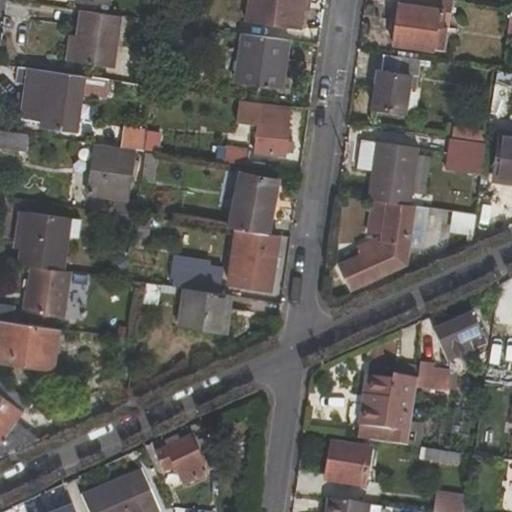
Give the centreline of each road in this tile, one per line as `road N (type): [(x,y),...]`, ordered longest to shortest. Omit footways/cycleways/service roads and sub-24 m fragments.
road 1 (residential): [(345,0),(293,348)]
road 2 (residential): [(0,480),(293,348)]
road 3 (residential): [(293,348),(511,248)]
road 4 (residential): [(293,348),(270,511)]
